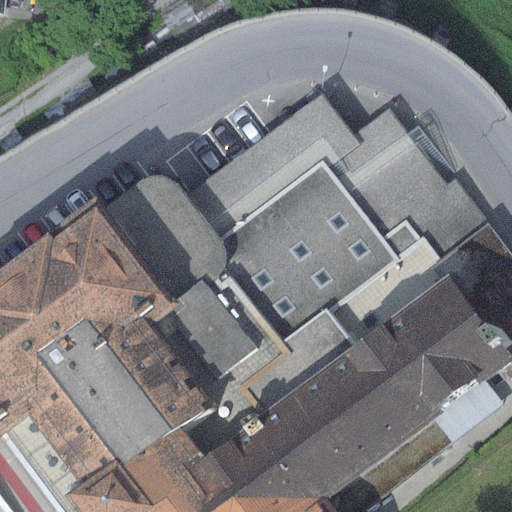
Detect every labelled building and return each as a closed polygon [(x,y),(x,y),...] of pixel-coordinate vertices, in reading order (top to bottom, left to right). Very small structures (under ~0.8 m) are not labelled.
[(16,0),(0,0),(0,27),(10,29),(16,0)] [(184,173),(133,210),(211,315),(184,335),(260,438),(470,283),(511,339),(511,254),(487,221),(486,222),(413,124),(403,131),(384,106),(351,130),(323,92),(194,187),(184,173)] [(133,210),(0,307),(0,426),(21,455),(59,426),(184,335),(211,315),(133,210)] [(189,511),(347,511),(342,503),(511,378),(511,339),(470,283),(260,438),(227,462),(214,444),(165,480),(189,511)] [(59,426),(111,497),(154,465),(165,480),(214,444),(227,462),(260,438),(184,335),(59,426)] [(189,511),(165,480),(154,465),(111,497),(99,505),(104,511),(189,511)]
